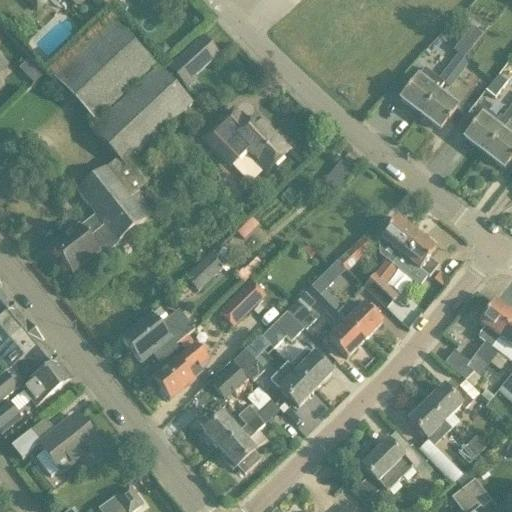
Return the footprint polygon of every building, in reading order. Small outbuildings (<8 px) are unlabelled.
[(20,0),(35,15),(36,15),(46,6),(46,5),(44,2),(45,0),(71,0),(78,7),(84,0),(86,0),(97,11),(107,0),(20,0)] [(358,13),(331,46),(351,62),(366,46),(390,66),(403,49),(358,13)] [(113,23),(54,79),(96,126),(155,69),(113,23)] [(187,91),(196,81),(195,80),(219,58),(201,39),(177,61),(168,70),(187,91)] [(462,62),(456,57),(438,81),(444,85),(462,62)] [(462,62),(444,85),(449,90),(468,66),(462,62)] [(104,230),(117,247),(118,245),(146,222),(160,211),(144,191),(148,188),(139,177),(165,153),(154,142),(192,108),(157,69),(92,133),(117,162),(106,171),(75,194),(94,217),(104,230)] [(496,78),(484,94),(494,102),(507,86),(496,78)] [(420,116),(436,94),(418,80),(401,101),(420,116)] [(447,102),(436,94),(420,116),(440,132),(456,110),(447,102)] [(462,143),(482,158),(511,120),(511,106),(502,120),(500,119),(493,128),(480,118),(462,143)] [(249,129),(233,113),(204,142),(228,168),(233,168),(245,157),(265,177),(272,170),(273,170),(284,159),(284,158),(289,154),(257,121),(249,129)] [(511,140),(511,120),(482,158),(502,173),(511,160),(511,142),(511,140)] [(52,251),(62,263),(104,230),(94,217),(52,251)] [(382,259),(386,262),(392,267),(416,236),(406,228),(407,225),(401,220),(398,221),(396,220),(380,241),(378,243),(380,257),(382,259)] [(244,242),(254,233),(247,225),(237,234),(244,242)] [(117,247),(104,230),(62,263),(72,276),(97,256),(100,260),(117,247)] [(392,267),(386,262),(380,270),(386,276),(383,279),(388,283),(398,271),(401,273),(408,264),(419,273),(429,281),(439,269),(429,261),(436,252),(434,250),(434,247),(428,242),(425,243),(416,236),(392,267)] [(360,241),(336,264),(347,275),(371,252),(360,241)] [(205,287),(222,271),(210,257),(185,280),(199,296),(206,289),(205,287)] [(382,290),(385,287),(384,287),(388,283),(383,279),(386,276),(380,270),(371,281),(382,290)] [(243,272),(237,277),(243,283),(249,279),(243,272)] [(398,299),(385,287),(382,290),(371,281),(363,291),(386,312),(398,299)] [(219,316),(233,330),(265,300),(250,285),(219,316)] [(305,295),(314,303),(319,298),(310,289),(305,295)] [(0,293),(0,321),(14,311),(0,293)] [(334,302),(324,293),(319,298),(314,303),(322,311),(328,305),(330,307),(334,302)] [(337,316),(343,311),(334,302),(330,307),(328,305),(322,311),(332,321),(337,316)] [(337,316),(346,325),(364,343),(382,325),(364,306),(363,307),(358,303),(349,313),(345,309),(343,311),(337,316)] [(477,340),(484,345),(491,350),(498,340),(511,322),(511,318),(505,313),(506,308),(500,303),(496,306),(494,304),(478,325),(485,330),(477,340)] [(305,333),(316,323),(297,304),(286,315),(305,333)] [(0,351),(28,329),(14,311),(0,321),(0,351)] [(176,348),(194,333),(178,313),(168,321),(160,312),(152,319),(151,318),(121,341),(140,365),(152,355),(160,365),(178,351),(176,348)] [(271,334),(263,342),(274,352),(286,340),(291,345),(301,335),(284,317),(269,332),(271,334)] [(511,322),(498,340),(511,350),(511,322)] [(364,343),(346,325),(328,342),(346,361),(364,343)] [(42,345),(28,329),(0,351),(0,362),(8,372),(42,345)] [(0,405),(17,392),(55,362),(42,345),(8,372),(0,378),(0,405)] [(480,364),(486,370),(497,355),(491,350),(484,345),(476,355),(483,360),(480,364)] [(176,363),(152,382),(169,403),(193,383),(190,379),(201,371),(196,366),(204,359),(195,349),(178,364),(176,363)] [(289,368),(296,374),(315,393),(332,375),(313,357),(306,351),(289,368)] [(264,373),(244,353),(232,364),(252,385),(264,373)] [(479,379),(486,370),(480,364),(483,360),(476,355),(469,365),(453,354),(444,367),(465,383),(472,375),(479,379)] [(36,409),(70,381),(55,362),(17,392),(20,395),(23,393),(36,409)] [(245,382),(231,367),(211,386),(225,401),(245,382)] [(315,393),(296,374),(278,392),(298,411),(315,393)] [(443,389),(426,405),(452,432),(459,425),(452,417),(460,408),(464,412),(472,404),(459,389),(451,397),(443,389)] [(20,422),(6,403),(0,408),(0,437),(0,438),(20,422)] [(256,417),(245,428),(239,435),(219,453),(226,461),(224,463),(232,473),(236,469),(244,477),(261,462),(254,454),(255,453),(247,444),(279,414),(271,405),(257,419),(256,417)] [(408,423),(426,441),(434,449),(451,432),(452,432),(426,405),(408,423)] [(256,417),(248,409),(237,419),(245,428),(256,417)] [(202,435),(219,453),(239,435),(222,417),(202,435)] [(92,466),(106,455),(76,419),(56,435),(55,433),(54,434),(45,421),(10,449),(21,462),(38,448),(44,454),(36,461),(51,480),(59,473),(60,475),(84,456),(92,466)] [(475,439),(467,447),(478,458),(486,450),(475,439)] [(387,443),(360,469),(386,495),(412,470),(416,474),(425,466),(422,463),(410,451),(402,459),(387,443)] [(473,469),(480,461),(477,459),(478,458),(467,447),(458,457),(468,467),(470,466),(473,469)] [(442,477),(452,468),(439,454),(429,464),(442,477)] [(366,482),(354,493),(366,505),(377,494),(366,482)] [(480,511),(491,504),(474,483),(463,491),(478,511),(480,511)] [(478,511),(463,491),(451,501),(459,511),(478,511)] [(115,502),(118,511),(144,511),(138,494),(115,502)]
